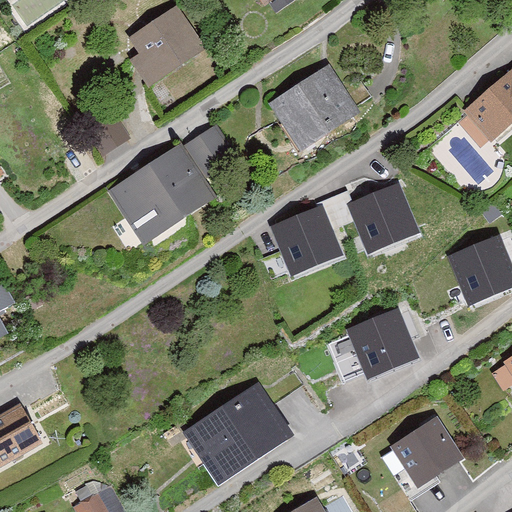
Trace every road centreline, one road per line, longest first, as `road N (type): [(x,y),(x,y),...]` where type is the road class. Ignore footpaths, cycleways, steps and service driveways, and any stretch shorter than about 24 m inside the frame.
road 1 (residential): [(511,39),(379,143),(0,388)]
road 2 (residential): [(370,0),(0,242)]
road 3 (residential): [(511,308),(347,428),(200,511)]
